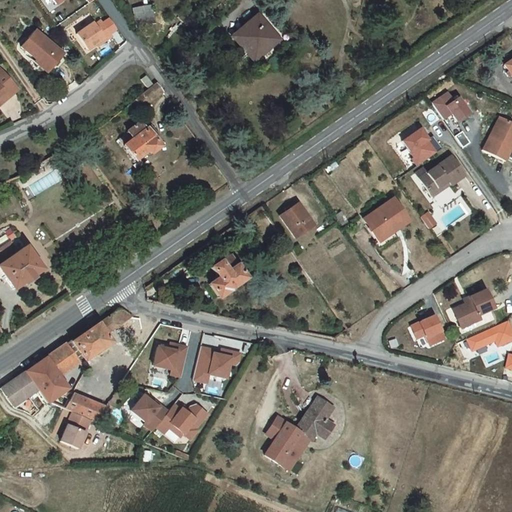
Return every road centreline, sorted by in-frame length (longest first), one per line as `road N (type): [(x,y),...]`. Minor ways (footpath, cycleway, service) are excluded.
road 1 (residential): [(244,199),(137,52),(50,117),(0,137)]
road 2 (secondary): [(511,11),(244,199)]
road 3 (unclassified): [(114,290),(132,312),(170,327),(362,368)]
road 4 (residential): [(362,368),(375,329),(485,251),(511,254)]
road 5 (secondary): [(244,199),(114,290)]
road 6 (unclassified): [(362,368),(511,402)]
road 7 (secondary): [(114,290),(0,362)]
